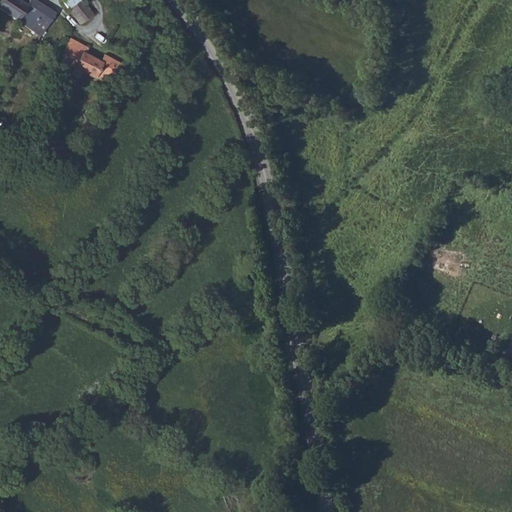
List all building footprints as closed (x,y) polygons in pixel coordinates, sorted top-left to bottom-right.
[(39,35),(54,12),(53,12),(39,3),(34,0),(27,0),(25,3),(20,0),(0,0),(0,8),(3,11),(39,35)] [(61,0),(80,24),(92,13),(82,0),(61,0)] [(82,0),(92,13),(108,0),(82,0)] [(116,32),(105,20),(92,30),(104,43),(116,32)] [(70,39),(57,60),(91,78),(94,76),(102,81),(106,75),(113,79),(120,65),(103,55),(99,61),(77,49),(82,39),(72,33),(70,39)]
